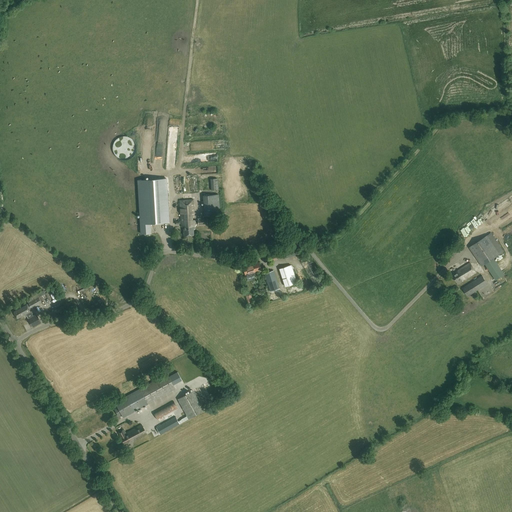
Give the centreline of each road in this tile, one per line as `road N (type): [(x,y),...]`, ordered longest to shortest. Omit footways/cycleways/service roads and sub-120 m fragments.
road 1 (unclassified): [(14,342),(49,323),(131,303),(162,253),(246,257),(293,242),(305,244),(372,325),(388,326)]
road 2 (track): [(511,125),(504,113),(446,120),(336,237),(299,242)]
road 3 (unclassified): [(121,511),(14,342)]
